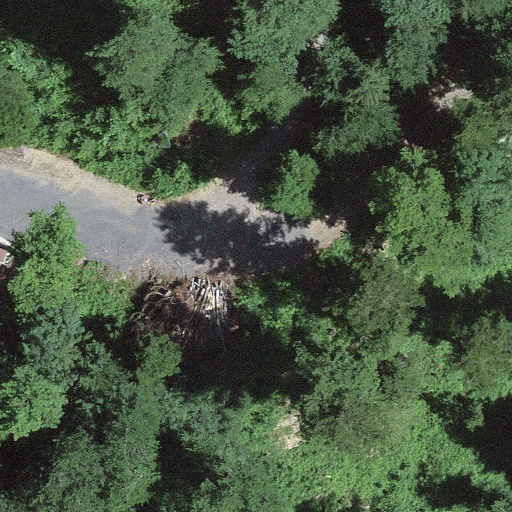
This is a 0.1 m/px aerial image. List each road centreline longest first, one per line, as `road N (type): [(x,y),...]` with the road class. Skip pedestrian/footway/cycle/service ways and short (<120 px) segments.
road 1 (track): [(0,209),(287,219),(414,155),(511,15)]
road 2 (track): [(177,219),(302,105),(325,0)]
